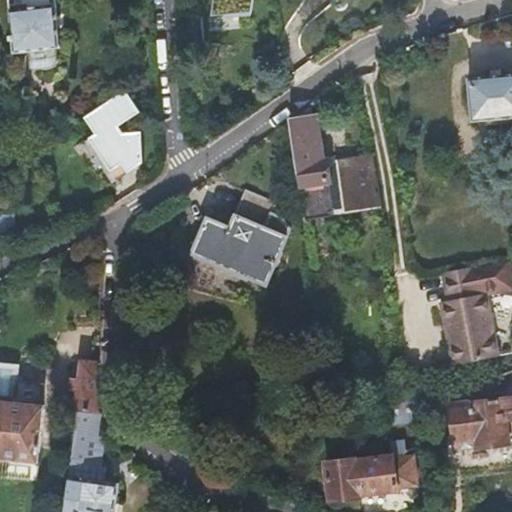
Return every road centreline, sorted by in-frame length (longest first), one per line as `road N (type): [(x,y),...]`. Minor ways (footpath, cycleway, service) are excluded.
road 1 (residential): [(269,511),(194,481),(128,427),(115,402),(115,221)]
road 2 (residential): [(437,20),(365,49),(189,171)]
road 3 (residential): [(189,171),(173,129),(163,0)]
road 4 (residential): [(115,221),(0,268)]
